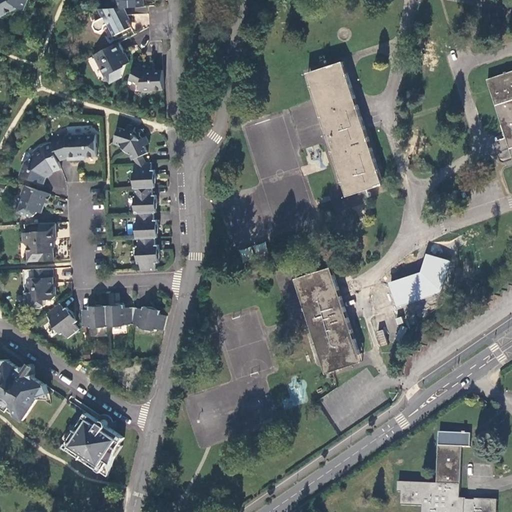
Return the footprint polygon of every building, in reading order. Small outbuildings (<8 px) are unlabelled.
[(0,0),(0,11),(2,15),(20,7),(23,1),(28,4),(29,0),(0,0)] [(117,7),(100,8),(104,18),(95,22),(95,27),(97,31),(101,32),(106,30),(107,25),(110,23),(117,36),(133,27),(127,16),(126,7),(117,7)] [(119,42),(95,55),(106,76),(107,77),(111,83),(122,77),(125,65),(130,63),(119,42)] [(151,67),(139,61),(130,80),(141,86),(142,91),(144,90),(146,93),(153,93),(155,90),(164,89),(163,71),(149,71),(151,67)] [(511,71),(488,79),(505,132),(511,152),(511,71)] [(347,74),(312,85),(344,184),(360,179),(364,191),(383,184),(347,74)] [(129,132),(122,129),(117,144),(123,147),(125,145),(134,153),(134,154),(137,161),(150,153),(149,149),(152,146),(149,138),(144,141),(136,135),(137,129),(130,127),(129,132)] [(98,135),(69,137),(69,132),(53,138),(61,162),(70,158),(70,161),(80,160),(80,158),(99,157),(98,135)] [(504,138),(497,141),(503,160),(511,157),(504,138)] [(26,163),(22,175),(45,183),(47,178),(56,172),(64,170),(61,162),(55,144),(45,148),(44,146),(36,151),(37,153),(26,163)] [(154,162),(137,163),(138,171),(136,171),(137,188),(138,188),(154,187),(155,187),(154,179),(158,178),(157,169),(154,170),(154,162)] [(24,198),(19,212),(33,217),(41,212),(43,213),(45,208),(43,205),(44,201),(49,203),(52,194),(25,184),(23,194),(24,198)] [(137,195),(138,213),(139,213),(155,213),(154,203),(158,203),(158,194),(154,194),(154,187),(138,188),(138,195),(137,195)] [(138,221),(139,239),(140,239),(156,238),(156,228),(159,227),(159,220),(155,220),(155,213),(139,213),(139,221),(138,221)] [(33,233),(24,233),(25,243),(29,247),(30,247),(30,253),(29,253),(29,262),(55,261),(54,252),(56,252),(55,240),(58,240),(57,223),(40,224),(41,231),(33,232),(33,233)] [(140,239),(140,246),(139,246),(140,263),(142,263),(143,271),(157,271),(157,253),(161,253),(160,245),(157,245),(156,238),(140,239)] [(243,265),(269,259),(266,243),(239,249),(243,265)] [(332,267),(297,279),(325,366),(328,373),(362,361),(332,267)] [(54,269),(24,270),(25,286),(28,285),(28,306),(32,306),(37,310),(43,309),(46,306),(45,301),(53,300),(56,297),(56,287),(53,288),(53,279),(54,279),(54,269)] [(428,271),(397,281),(404,301),(440,289),(433,269),(428,271)] [(61,303),(47,313),(51,319),(50,320),(61,334),(63,332),(68,338),(79,329),(75,323),(78,321),(67,307),(65,308),(61,303)] [(127,325),(134,324),(136,307),(126,308),(126,305),(118,305),(118,309),(109,309),(110,327),(127,326),(127,325)] [(100,306),(91,307),(91,309),(84,310),(84,326),(92,326),(92,328),(110,327),(109,309),(100,309),(100,306)] [(145,310),(136,307),(134,324),(141,326),(141,327),(158,332),(158,330),(165,331),(169,317),(163,315),(154,312),(155,309),(146,307),(145,310)] [(379,346),(387,345),(383,329),(376,331),(379,346)] [(0,403),(24,420),(39,396),(49,393),(46,385),(35,378),(34,374),(30,374),(28,373),(26,375),(23,373),(24,370),(22,369),(22,366),(20,367),(10,361),(10,359),(0,359),(0,403)] [(87,413),(64,447),(101,471),(124,438),(107,426),(107,424),(106,422),(104,421),(102,421),(100,421),(87,413)] [(422,507),(421,511),(497,511),(498,500),(476,499),(476,500),(467,500),(467,499),(461,499),(463,448),(471,448),(471,434),(440,433),(438,483),(399,482),(399,493),(402,493),(401,506),(422,507)]
